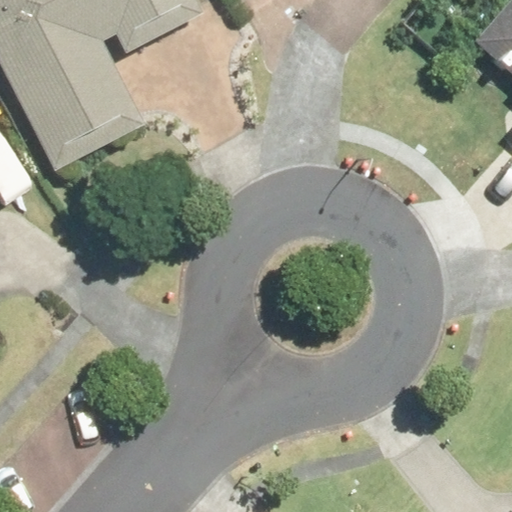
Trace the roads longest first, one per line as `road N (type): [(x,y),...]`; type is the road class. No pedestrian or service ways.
road 1 (residential): [(256,381),(220,332),(215,302),(233,244),(282,208),(313,203),(376,225)]
road 2 (residential): [(376,225),(410,282),(411,316),(400,348),(350,392),(317,399),(256,381)]
road 3 (residential): [(137,511),(256,381)]
